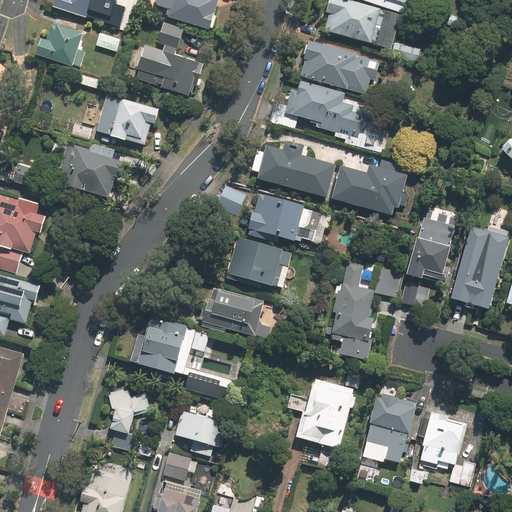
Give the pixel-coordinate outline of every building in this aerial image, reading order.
[(59,0),(57,7),(100,21),(106,2),(100,0),(59,0)] [(162,0),(161,5),(174,9),(171,17),(212,30),(221,0),(162,0)] [(401,12),(354,0),(332,0),(324,30),(391,48),(401,12)] [(361,0),(409,13),(412,0),(361,0)] [(137,8),(121,3),(113,26),(129,31),(137,8)] [(43,38),(38,54),(82,68),(87,52),(83,50),(88,34),(54,23),(49,40),(43,38)] [(184,29),(164,23),(159,43),(179,49),(184,29)] [(102,32),(98,45),(119,52),(123,39),(102,32)] [(380,59),(311,40),(302,75),(371,93),(380,59)] [(422,50),(397,43),(393,56),(418,63),(422,50)] [(204,60),(148,45),(138,82),(194,97),(204,60)] [(0,92),(15,73),(0,62),(0,92)] [(107,81),(84,74),(81,84),(104,90),(107,81)] [(396,83),(384,78),(380,90),(392,94),(396,83)] [(303,115),(321,120),(320,126),(367,139),(375,109),(345,101),(347,92),(303,80),(300,90),(294,88),(288,112),(303,115)] [(159,110),(109,96),(99,133),(149,146),(159,110)] [(89,102),(84,123),(76,121),(72,135),(90,140),(94,125),(99,105),(89,102)] [(511,137),(501,148),(511,158),(511,137)] [(267,143),(257,179),(327,197),(336,164),(303,155),(306,146),(285,141),(283,147),(267,143)] [(130,160),(122,158),(123,158),(78,145),(77,148),(70,146),(63,171),(70,173),(67,185),(112,197),(118,175),(125,177),(130,160)] [(341,165),(332,196),(392,212),(394,205),(401,207),(410,173),(401,170),(403,161),(384,156),(381,166),(371,163),(368,172),(341,165)] [(53,172),(19,163),(14,181),(48,190),(53,172)] [(248,195),(228,184),(217,205),(238,215),(248,195)] [(253,228),(305,241),(314,206),(262,193),(253,228)] [(0,196),(0,268),(19,273),(25,251),(34,254),(40,232),(44,233),(52,207),(22,198),(20,203),(0,196)] [(461,216),(429,207),(410,274),(425,279),(426,275),(450,281),(455,265),(448,263),(461,216)] [(492,308),(511,235),(474,225),(455,298),(492,308)] [(240,237),(230,274),(284,288),(293,250),(240,237)] [(376,292),(376,288),(362,286),(366,263),(350,260),(347,283),(341,282),(333,339),(344,341),(342,355),(372,360),(378,317),(372,316),(376,292)] [(376,288),(376,292),(398,295),(402,270),(380,266),(376,288)] [(43,285),(0,273),(0,307),(16,312),(14,320),(28,323),(30,316),(34,317),(43,285)] [(432,286),(407,280),(402,302),(427,308),(432,286)] [(205,320),(259,335),(268,301),(214,286),(205,320)] [(0,335),(8,337),(13,317),(0,313),(0,335)] [(189,329),(154,321),(144,364),(178,372),(189,329)] [(0,451),(28,354),(0,346),(0,451)] [(192,369),(187,388),(234,401),(239,382),(192,369)] [(342,448),(357,389),(317,379),(313,396),(296,392),(291,409),(305,413),(299,437),(342,448)] [(125,388),(111,393),(118,413),(114,427),(132,433),(137,414),(152,410),(147,393),(134,396),(127,394),(125,388)] [(402,463),(418,402),(380,391),(367,441),(390,448),(387,459),(402,463)] [(183,408),(177,435),(195,439),(191,453),(212,458),(215,446),(224,448),(231,419),(183,408)] [(455,413),(434,408),(423,459),(441,463),(440,468),(450,470),(452,462),(456,463),(459,463),(468,424),(453,420),(455,413)] [(117,430),(113,445),(129,450),(134,435),(117,430)] [(197,473),(201,459),(170,452),(165,475),(189,480),(191,471),(197,473)] [(459,463),(456,463),(451,484),(473,488),(479,462),(466,459),(465,465),(459,463)] [(85,500),(87,500),(83,511),(124,511),(125,510),(126,509),(127,505),(126,505),(134,477),(136,470),(118,466),(116,473),(94,467),(85,500)] [(427,468),(414,467),(412,480),(425,482),(427,468)] [(169,479),(165,496),(157,494),(153,510),(160,511),(200,511),(206,489),(169,479)]
